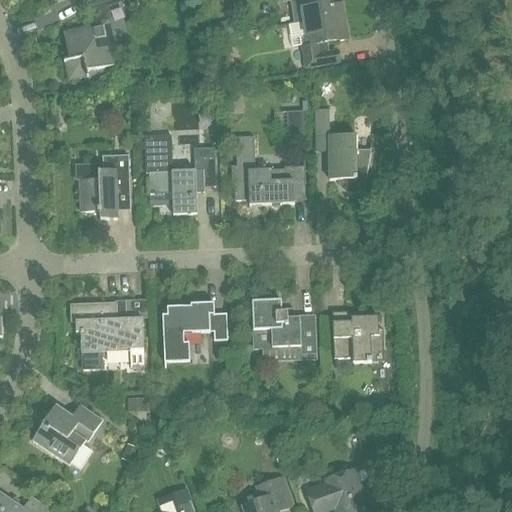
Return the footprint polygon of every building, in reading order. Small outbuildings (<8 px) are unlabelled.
[(127,0),(86,0),(93,25),(84,27),(85,29),(63,34),(70,61),(64,63),(69,82),(87,77),(86,73),(114,66),(111,54),(117,53),(106,8),(128,1),(127,0)] [(294,1),(290,2),(294,25),(304,23),(344,17),(340,0),(294,0),(294,1)] [(303,38),(301,43),(302,48),(305,70),(338,65),(336,52),(324,54),(323,44),(347,41),(344,17),(304,23),(307,38),(303,38)] [(233,35),(231,22),(210,26),(213,39),(233,35)] [(241,72),(225,49),(210,60),(227,82),(241,72)] [(287,113),(288,137),(304,137),(303,102),(295,103),(295,112),(287,113)] [(314,120),(314,137),(329,137),(329,120),(329,111),(314,111),(314,120)] [(193,150),(194,172),(173,173),(171,137),(145,138),(146,174),(148,174),(149,195),(172,195),(173,217),(197,216),(196,194),(201,194),(204,194),(204,189),(216,188),(214,149),(193,150)] [(356,137),(329,137),(314,137),(315,153),(329,153),(329,182),(334,182),(343,191),(350,194),(355,194),(361,191),(365,184),(370,152),(356,152),(356,137)] [(294,205),(293,183),(304,182),(305,185),(305,168),(284,169),(284,171),(256,172),(254,138),(235,138),(236,167),(231,167),(232,184),(233,184),(234,202),(249,201),(249,207),(294,205)] [(117,205),(130,204),(129,157),(102,158),(103,172),(98,172),(98,181),(80,181),(80,214),(100,213),(100,222),(117,221),(117,205)] [(258,225),(282,224),(281,207),(257,208),(258,225)] [(252,303),(253,332),(254,351),(263,350),(263,363),(317,361),(315,318),(290,319),(290,312),(281,312),(281,302),(252,303)] [(117,304),(92,305),(70,306),(71,324),(75,324),(76,334),(81,334),(82,371),(83,371),(83,370),(102,370),(101,352),(144,351),(142,320),(117,321),(117,304)] [(214,342),(227,341),(226,315),(214,316),(214,305),(190,306),(191,308),(167,309),(167,317),(162,317),(164,366),(190,365),(189,345),(184,345),(184,335),(213,333),(214,342)] [(351,332),(333,332),(334,360),(352,359),(353,364),(384,363),(383,330),(378,330),(378,318),(356,318),(356,317),(350,317),(350,322),(350,323),(351,332)] [(150,399),(127,400),(128,413),(150,413),(150,399)] [(56,406),(32,442),(56,458),(69,467),(71,464),(83,446),(86,442),(88,443),(102,421),(80,406),(72,417),(56,406)] [(138,449),(127,445),(121,460),(131,465),(138,449)] [(335,511),(368,511),(354,471),(325,481),(327,485),(307,493),(313,511),(328,511),(335,510),(335,511)] [(280,511),(293,508),(283,479),(256,488),(261,501),(242,507),(243,511),(280,511)] [(0,511),(49,511),(50,511),(31,498),(23,509),(0,493),(0,511)] [(193,511),(190,503),(177,507),(178,511),(193,511)]
